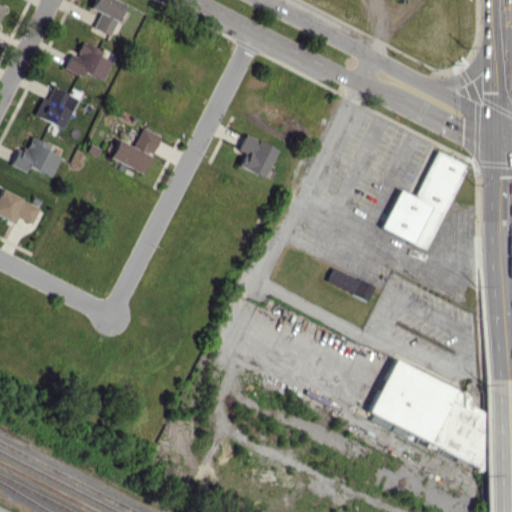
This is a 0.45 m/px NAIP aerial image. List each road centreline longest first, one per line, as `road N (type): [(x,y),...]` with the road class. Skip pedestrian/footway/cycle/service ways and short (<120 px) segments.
road 1 (residential): [(253,29),(109,314)]
road 2 (secondary): [(502,132),(462,103),(263,0)]
road 3 (secondary): [(195,0),(395,99)]
road 4 (primary): [(503,395),(500,249)]
road 5 (residential): [(109,314),(0,258)]
